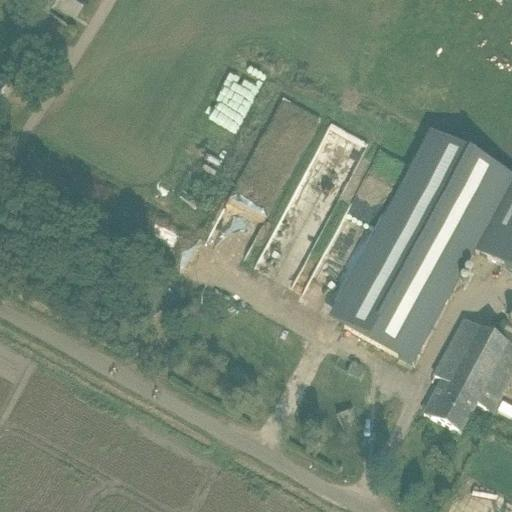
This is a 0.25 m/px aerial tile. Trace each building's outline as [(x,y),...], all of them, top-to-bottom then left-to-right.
[(23,0),(48,16),(57,0),(23,0)] [(232,151),(241,129),(219,119),(209,142),(232,151)] [(511,179),(430,134),(328,321),(344,330),(410,366),(419,348),(473,252),(511,179)] [(511,179),(473,252),(511,273),(511,179)] [(122,205),(110,228),(127,236),(138,213),(122,205)] [(461,438),(470,420),(476,410),(485,416),(488,410),(494,414),(511,383),(511,331),(503,326),(494,342),(465,325),(433,381),(448,389),(441,404),(432,422),(461,438)] [(340,417),(346,435),(361,430),(355,412),(340,417)]
